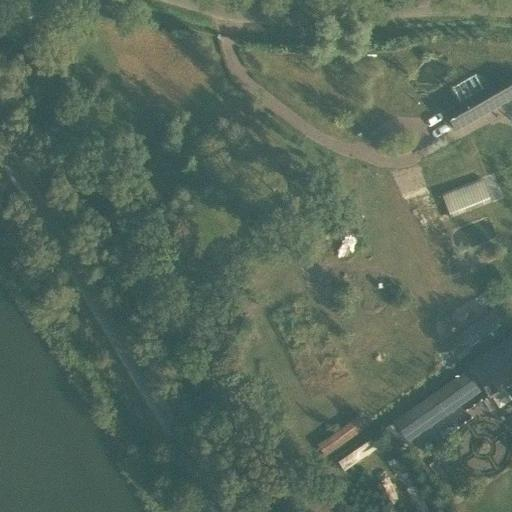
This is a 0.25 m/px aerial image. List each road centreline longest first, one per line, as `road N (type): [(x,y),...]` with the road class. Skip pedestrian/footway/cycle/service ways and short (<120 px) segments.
road 1 (unclassified): [(219,511),(0,149)]
road 2 (unclassified): [(511,11),(286,20),(175,0)]
